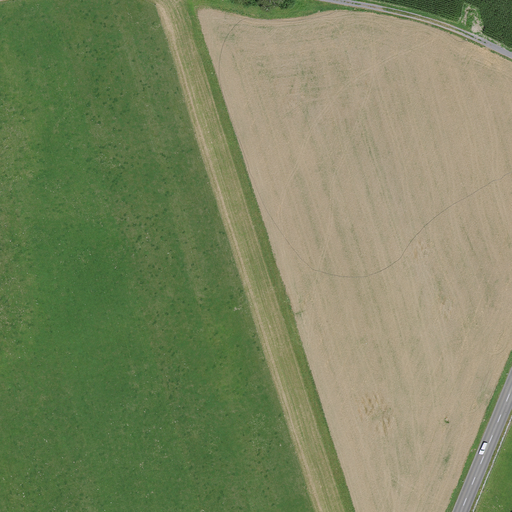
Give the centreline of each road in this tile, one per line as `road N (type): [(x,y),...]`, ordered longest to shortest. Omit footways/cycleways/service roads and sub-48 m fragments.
road 1 (track): [(331,0),(438,20),(511,53)]
road 2 (tertiary): [(511,389),(462,511)]
